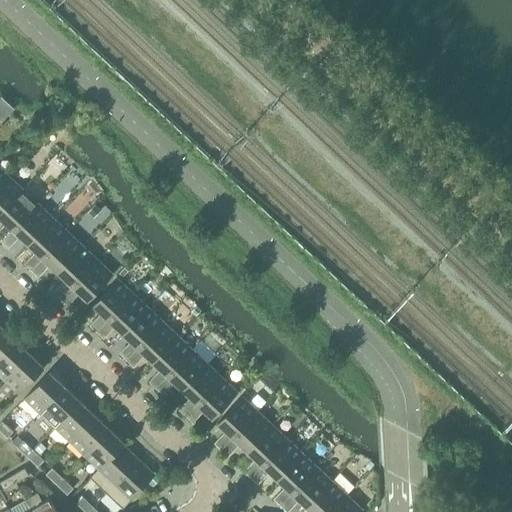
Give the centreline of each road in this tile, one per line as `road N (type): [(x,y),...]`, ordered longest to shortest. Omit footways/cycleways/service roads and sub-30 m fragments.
road 1 (unclassified): [(409,481),(404,397),(379,355),(4,0)]
road 2 (residential): [(191,511),(233,486),(0,281)]
road 3 (unclassified): [(511,222),(275,0)]
